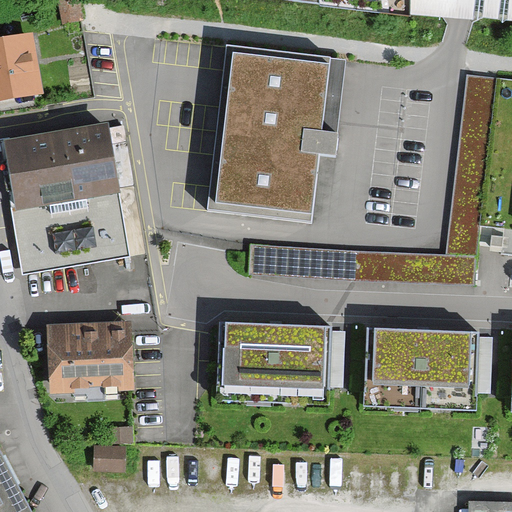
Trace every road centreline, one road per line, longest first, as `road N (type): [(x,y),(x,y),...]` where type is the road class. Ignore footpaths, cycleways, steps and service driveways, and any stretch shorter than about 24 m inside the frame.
road 1 (residential): [(511,311),(198,287)]
road 2 (residential): [(0,304),(26,406),(79,511)]
